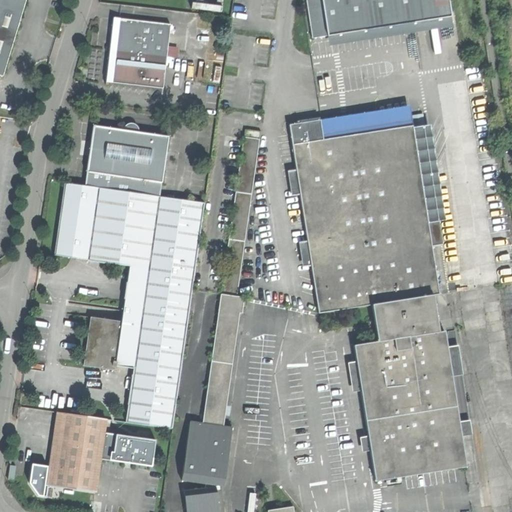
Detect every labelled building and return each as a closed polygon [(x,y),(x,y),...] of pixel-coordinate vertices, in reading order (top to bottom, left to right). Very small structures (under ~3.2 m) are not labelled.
[(0,0),(0,75),(3,76),(15,36),(25,0),(0,0)] [(307,0),(312,38),(328,36),(322,0),(307,0)] [(322,0),(328,36),(451,17),(448,0),(322,0)] [(222,6),(192,3),(191,10),(221,13),(222,6)] [(451,17),(328,36),(329,46),(453,27),(451,17)] [(110,48),(106,82),(163,89),(171,25),(113,18),(110,48)] [(322,120),(325,140),(414,126),(411,106),(322,120)] [(325,140),(322,120),(304,123),(291,125),(294,145),(325,140)] [(89,156),(85,186),(97,188),(155,196),(157,182),(162,183),(169,136),(138,132),(138,130),(138,128),(136,126),(135,124),(133,124),(131,123),(129,124),(127,125),(126,125),(125,127),(124,128),(124,129),(123,130),(93,126),(89,156)] [(294,145),(320,314),(374,306),(434,297),(440,296),(433,247),(414,129),(414,126),(325,140),(294,145)] [(431,126),(414,129),(433,247),(443,246),(440,222),(446,221),(431,126)] [(246,129),(245,137),(260,140),(261,136),(262,131),(246,129)] [(221,294),(237,296),(260,140),(245,137),(221,294)] [(73,258),(87,260),(97,188),(85,186),(65,183),(60,219),(55,255),(73,258)] [(127,416),(126,422),(173,429),(205,204),(160,197),(155,196),(97,188),(87,260),(130,266),(149,269),(134,369),(133,375),(127,416)] [(115,366),(134,369),(149,269),(130,266),(121,321),(115,366)] [(244,297),(237,296),(221,294),(203,423),(223,426),(239,313),(242,313),(244,297)] [(371,450),(376,483),(467,468),(462,437),(472,435),(469,421),(460,422),(452,376),(463,374),(458,346),(448,347),(446,332),(440,334),(434,297),(374,306),(380,343),(355,346),(358,361),(348,363),(353,392),(362,390),(369,436),(361,438),(362,452),(371,450)] [(91,317),(83,365),(114,370),(115,366),(121,321),(91,317)] [(58,412),(52,455),(60,456),(67,413),(58,412)] [(50,467),(48,467),(46,485),(50,485),(96,492),(100,459),(104,433),(106,419),(67,413),(60,456),(52,455),(51,462),(50,467)] [(232,428),(223,426),(203,423),(191,421),(182,480),(206,484),(215,485),(223,486),(232,428)] [(155,440),(104,433),(100,459),(152,466),(155,440)] [(50,485),(46,485),(48,467),(32,465),(29,483),(39,495),(48,496),(50,485)] [(8,480),(14,481),(16,467),(9,466),(8,480)] [(184,491),(186,511),(218,511),(216,487),(214,487),(205,488),(184,491)]
